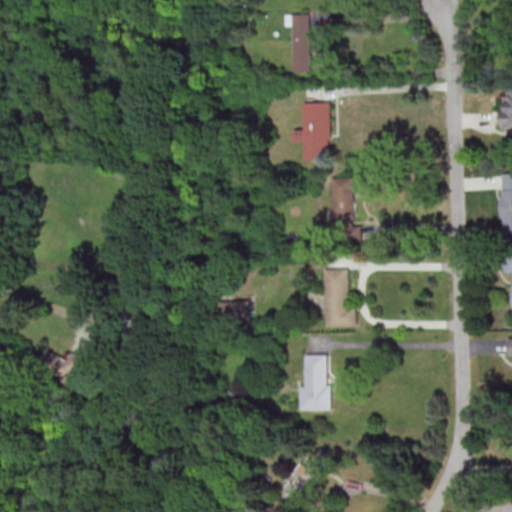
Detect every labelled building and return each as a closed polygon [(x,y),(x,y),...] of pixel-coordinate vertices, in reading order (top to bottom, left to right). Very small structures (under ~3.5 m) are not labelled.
[(311,71),(310,13),(285,13),(286,25),(292,25),(293,71),(311,71)] [(501,109),(501,127),(511,126),(511,87),(505,87),(505,109),(501,109)] [(330,101),(304,102),(305,129),(294,129),(294,141),(305,141),(306,160),(332,159),(330,101)] [(511,172),(502,173),(503,234),(511,233),(511,172)] [(347,219),(347,225),(355,225),(354,176),(332,177),(333,219),(347,219)] [(357,325),(357,309),(350,309),(349,267),(325,268),(327,326),(357,325)] [(251,300),(222,301),(223,321),(252,320),(251,300)] [(47,359),(54,379),(97,366),(90,345),(47,359)] [(302,409),(332,409),(332,384),(328,384),(328,353),(306,353),(306,386),(301,386),(302,409)] [(294,476),(279,493),(292,505),(334,457),(321,445),(294,476)]
